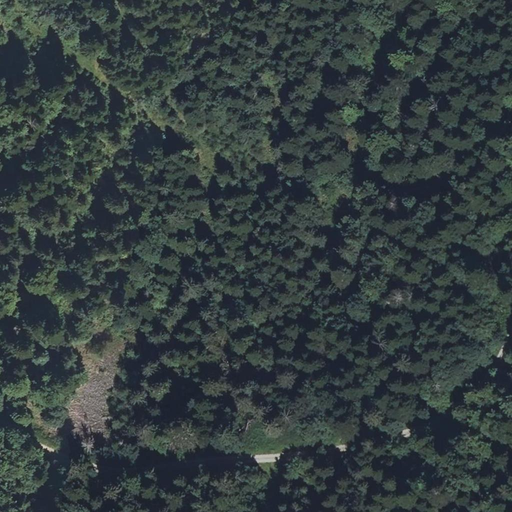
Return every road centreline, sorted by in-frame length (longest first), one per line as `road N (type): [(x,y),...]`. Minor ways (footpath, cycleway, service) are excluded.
road 1 (track): [(511,330),(490,376),(446,415),(327,452),(104,470),(40,446),(0,420)]
road 2 (track): [(228,155),(115,100),(17,30),(0,1)]
